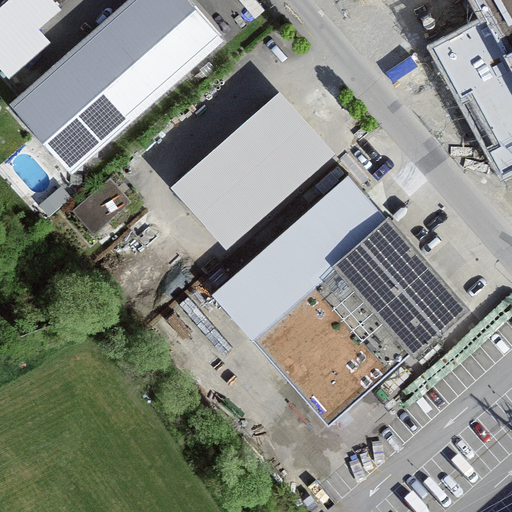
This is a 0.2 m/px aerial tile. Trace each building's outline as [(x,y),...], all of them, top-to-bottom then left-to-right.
[(58,0),(1,0),(0,1),(0,64),(9,75),(51,38),(40,25),(63,5),(58,0)] [(220,30),(193,0),(141,0),(18,108),(67,164),(220,30)] [(319,146),(279,100),(186,180),(226,226),(319,146)] [(93,231),(132,198),(110,174),(72,207),(93,231)] [(211,294),(327,425),(462,306),(347,175),(211,294)] [(71,194),(61,183),(39,203),(49,214),(71,194)]
